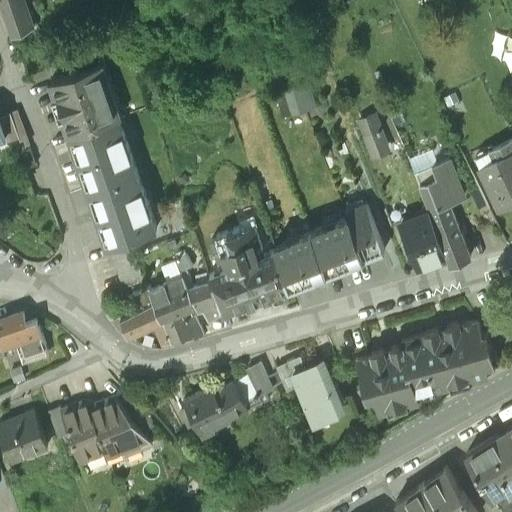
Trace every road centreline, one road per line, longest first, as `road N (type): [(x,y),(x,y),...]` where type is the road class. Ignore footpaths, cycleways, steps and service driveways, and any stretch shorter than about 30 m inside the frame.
road 1 (residential): [(511,264),(166,348),(106,334)]
road 2 (secondary): [(511,382),(273,511)]
road 3 (residential): [(69,301),(78,277),(73,233),(18,79)]
road 4 (residential): [(106,334),(97,351),(0,397)]
